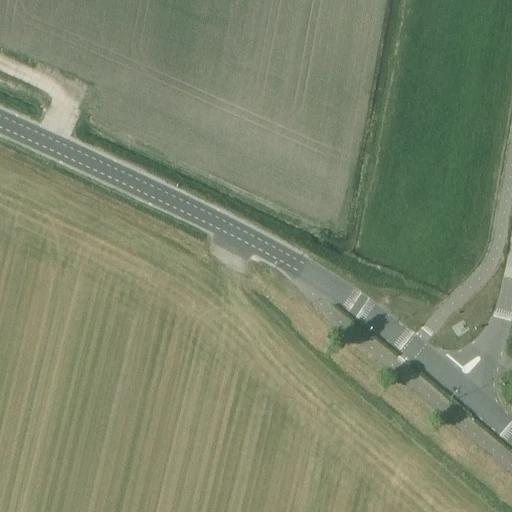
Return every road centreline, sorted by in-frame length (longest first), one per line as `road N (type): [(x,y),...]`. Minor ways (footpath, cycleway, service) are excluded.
road 1 (tertiary): [(466,386),(285,259),(0,125)]
road 2 (tertiary): [(466,386),(502,325),(511,269)]
